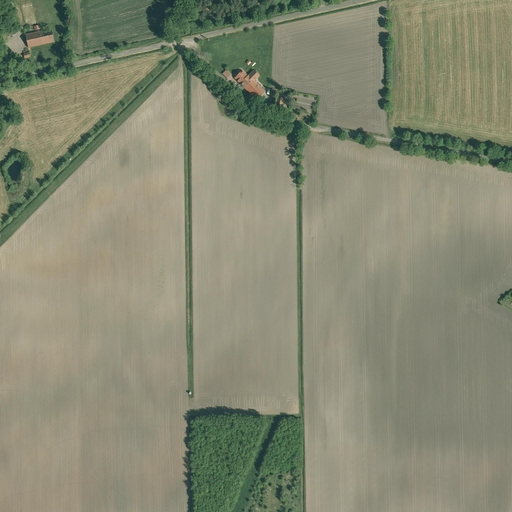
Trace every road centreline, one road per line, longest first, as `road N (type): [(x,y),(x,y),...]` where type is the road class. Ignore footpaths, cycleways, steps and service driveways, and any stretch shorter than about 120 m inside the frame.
road 1 (residential): [(511,162),(257,115),(217,79),(193,41)]
road 2 (unclassified): [(193,41),(0,76)]
road 3 (unclassified): [(366,0),(193,41)]
